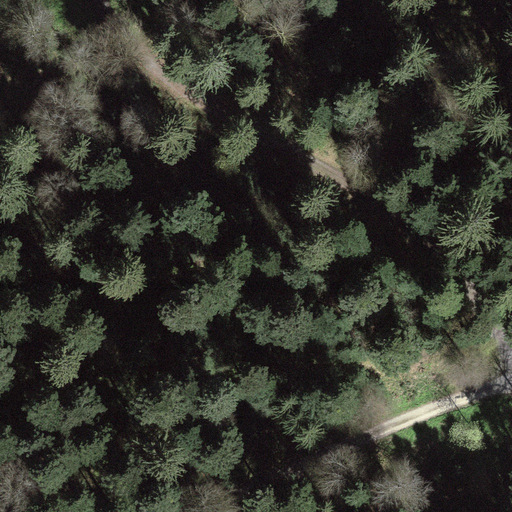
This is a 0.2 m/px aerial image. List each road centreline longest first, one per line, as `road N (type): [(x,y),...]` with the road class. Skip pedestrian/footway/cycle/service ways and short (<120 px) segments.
road 1 (track): [(88,0),(115,44),(164,83),(395,215),(474,278),(511,369)]
road 2 (track): [(511,389),(326,443),(172,511)]
